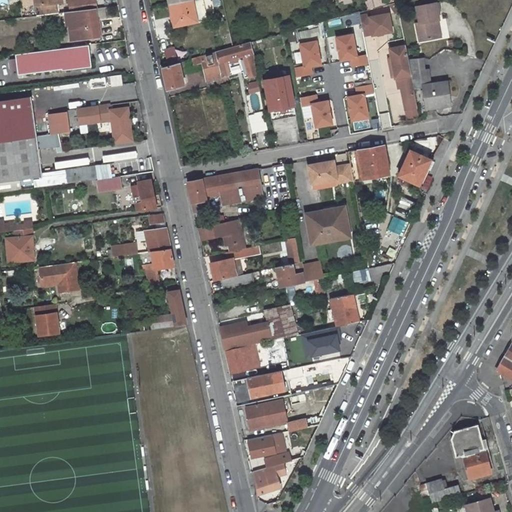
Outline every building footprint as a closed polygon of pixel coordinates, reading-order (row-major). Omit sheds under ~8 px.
[(35,0),(37,15),(62,12),(61,1),(66,1),(65,0),(35,0)] [(98,8),(96,0),(84,0),(82,0),(73,0),(75,10),(98,8)] [(173,24),(195,20),(205,18),(203,9),(201,0),(184,0),(169,3),(173,24)] [(211,8),(209,0),(201,0),(203,9),(211,8)] [(396,1),(383,5),(385,13),(398,10),(396,1)] [(438,19),(435,2),(415,6),(418,22),(415,23),(418,41),(437,37),(434,20),(437,19),(438,19)] [(98,8),(75,10),(64,12),(66,25),(68,24),(70,40),(98,36),(97,24),(96,18),(98,18),(99,19),(105,18),(104,7),(98,8)] [(368,13),(360,15),(363,35),(372,33),(372,34),(391,29),(388,13),(369,16),(368,13)] [(358,15),(345,16),(346,24),(359,22),(358,15)] [(301,29),(302,38),(320,36),(320,28),(301,29)] [(352,65),(368,62),(366,54),(357,56),(353,34),(336,37),(341,60),(351,58),(352,65)] [(294,68),(296,76),(312,73),(310,65),(321,63),(316,40),(300,43),(304,66),(294,68)] [(251,41),(231,47),(215,51),(221,76),(226,75),(224,61),(252,52),(251,41)] [(60,72),(90,68),(86,45),(13,54),(16,75),(60,69),(60,72)] [(405,109),(417,107),(413,87),(409,65),(405,45),(389,48),(391,57),(394,76),(394,77),(396,77),(398,77),(401,87),(405,109)] [(222,83),(221,76),(215,51),(192,58),(194,64),(202,61),(207,80),(215,78),(216,85),(222,83)] [(162,66),(167,89),(184,85),(179,61),(162,66)] [(251,64),(245,66),(247,74),(256,72),(254,61),(250,62),(251,64)] [(444,105),(442,91),(445,91),(443,81),(429,83),(427,68),(411,70),(410,65),(409,65),(413,87),(422,86),(425,108),(444,105)] [(109,86),(119,84),(118,75),(104,77),(105,82),(109,82),(109,86)] [(265,80),(271,117),(295,113),(288,75),(265,80)] [(207,80),(208,87),(216,85),(215,78),(207,80)] [(248,93),(260,91),(259,80),(246,82),(248,93)] [(373,92),(372,84),(356,87),(357,94),(347,96),(352,119),(368,116),(363,94),(373,92)] [(316,94),(299,98),(301,106),(311,104),(315,126),(331,123),(328,100),(317,102),(316,94)] [(0,100),(0,142),(36,137),(31,97),(0,100)] [(111,109),(111,104),(78,109),(80,124),(113,119),(116,141),(134,138),(128,106),(111,109)] [(249,119),(252,132),(264,130),(262,118),(249,119)] [(36,137),(0,142),(0,181),(41,176),(36,137)] [(385,145),(349,152),(351,164),(353,179),(390,172),(385,145)] [(418,185),(430,160),(409,151),(398,176),(418,185)] [(353,179),(351,164),(335,167),(335,160),(327,162),(318,164),(309,165),(312,184),(337,179),(338,183),(354,180),(353,179)] [(188,181),(195,214),(203,210),(201,200),(206,199),(206,197),(220,194),(223,193),(225,205),(264,197),(258,168),(188,181)] [(122,186),(120,175),(96,178),(98,189),(122,186)] [(150,180),(139,181),(139,183),(132,184),(136,209),(161,206),(159,194),(154,195),(150,180)] [(306,218),(310,244),(329,241),(328,235),(333,235),(348,232),(349,232),(349,230),(347,230),(345,230),(343,219),(345,218),(347,218),(345,206),(323,210),(324,214),(306,218)] [(164,221),(162,213),(149,215),(150,223),(164,221)] [(229,245),(243,242),(238,219),(218,223),(210,225),(199,227),(202,238),(223,234),(227,233),(229,245)] [(400,241),(405,223),(393,220),(388,238),(400,241)] [(151,251),(170,248),(166,226),(140,230),(141,240),(147,239),(149,251),(151,251)] [(298,237),(295,226),(288,227),(289,234),(290,239),(298,237)] [(15,244),(16,260),(32,259),(31,237),(33,237),(32,228),(18,229),(18,237),(9,238),(9,244),(15,244)] [(329,241),(334,240),(348,237),(350,237),(349,232),(348,232),(333,235),(328,235),(329,241)] [(229,245),(231,251),(244,248),(243,242),(229,245)] [(300,261),(296,242),(287,244),(289,258),(295,258),(296,262),(300,261)] [(137,245),(122,247),(123,255),(138,253),(137,245)] [(259,245),(244,248),(231,251),(226,252),(227,259),(211,262),(214,280),(222,278),(236,275),(233,259),(260,254),(259,245)] [(151,251),(153,263),(145,264),(149,286),(160,285),(157,267),(173,265),(170,248),(151,251)] [(74,261),(38,266),(40,282),(57,280),(59,291),(69,290),(69,287),(77,286),(74,261)] [(296,262),(292,263),(294,273),(304,271),(302,261),(300,261),(296,262)] [(294,273),(292,263),(282,265),(276,266),(280,287),(306,282),(304,271),(294,273)] [(352,270),(353,283),(371,281),(370,269),(352,270)] [(222,278),(224,288),(252,282),(251,273),(236,276),(236,275),(222,278)] [(321,283),(323,283),(322,278),(314,280),(318,296),(323,295),(321,283)] [(186,324),(179,289),(168,291),(173,314),(150,317),(153,328),(186,324)] [(353,294),(331,299),(333,310),(330,311),(332,319),(335,318),(337,326),(358,322),(353,294)] [(55,302),(34,305),(38,333),(58,331),(55,302)] [(246,321),(219,326),(225,349),(246,344),(247,346),(283,338),(291,336),(297,335),(290,306),(265,312),(267,323),(247,327),(246,321)] [(314,347),(312,336),(309,332),(297,335),(301,349),(314,347)] [(297,335),(291,336),(283,338),(286,354),(302,350),(301,349),(297,335)] [(511,343),(497,369),(497,370),(498,371),(511,378),(511,343)] [(253,353),(257,353),(255,345),(225,351),(231,373),(256,368),(253,353)] [(283,391),(280,371),(247,378),(251,398),(283,391)] [(284,412),(283,408),(282,403),(281,399),(246,407),(250,429),(280,422),(278,413),(284,412)] [(311,427),(310,419),(287,423),(289,432),(311,427)] [(289,432),(287,423),(280,424),(282,433),(285,432),(289,432)] [(454,435),(459,455),(458,455),(461,467),(460,467),(464,480),(490,472),(490,469),(494,468),(480,423),(456,429),(454,435)] [(284,450),(281,433),(248,440),(251,457),(284,450)] [(266,459),(267,467),(290,461),(288,453),(266,459)] [(280,488),(277,476),(280,475),(279,471),(255,478),(257,494),(280,488)] [(420,485),(425,505),(435,502),(461,495),(458,485),(443,489),(440,479),(420,485)] [(466,506),(467,511),(493,511),(490,499),(466,506)] [(429,511),(437,511),(435,502),(428,505),(429,511)]
